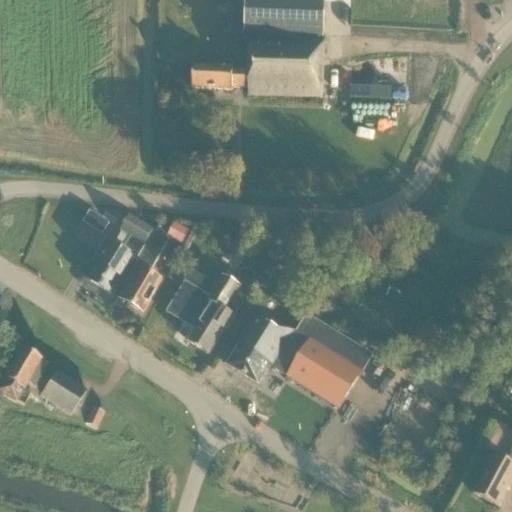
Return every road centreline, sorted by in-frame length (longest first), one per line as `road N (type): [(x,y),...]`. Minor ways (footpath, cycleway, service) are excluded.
road 1 (unclassified): [(0,198),(45,195),(344,228),(384,222),(414,199),(482,62),(511,36)]
road 2 (tertiary): [(222,416),(0,271)]
road 3 (unclassified): [(388,511),(222,416)]
